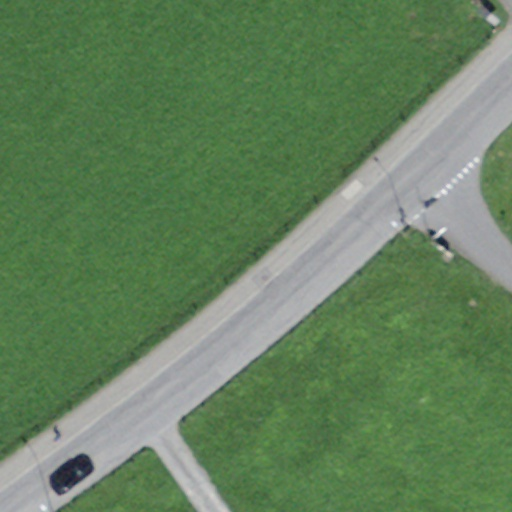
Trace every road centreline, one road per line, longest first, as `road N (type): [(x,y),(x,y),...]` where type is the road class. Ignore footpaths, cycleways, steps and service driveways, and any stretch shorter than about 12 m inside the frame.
road 1 (tertiary): [(0,511),(146,406),(411,169)]
road 2 (tertiary): [(411,169),(511,75)]
road 3 (unclassified): [(411,169),(511,261)]
